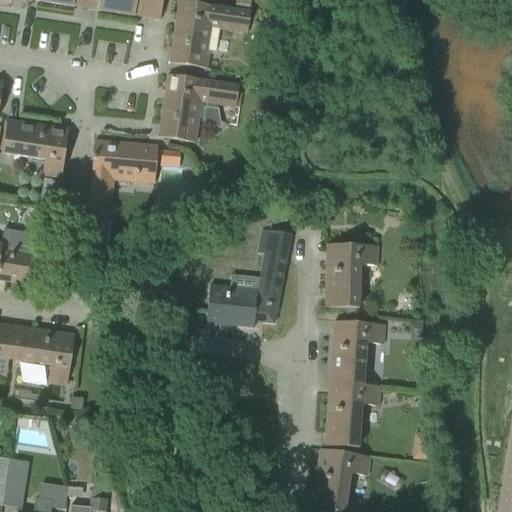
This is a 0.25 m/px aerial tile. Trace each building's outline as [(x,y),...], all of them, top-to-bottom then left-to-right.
[(73,3),(97,7),(98,7),(99,0),(36,0),(36,3),(72,8),(73,3)] [(99,0),(98,7),(97,7),(97,12),(133,18),(134,12),(159,16),(158,22),(159,22),(162,0),(99,0)] [(235,0),(234,9),(248,11),(249,0),(235,0)] [(178,2),(169,64),(188,67),(205,69),(207,55),(210,56),(214,53),(218,30),(231,32),(244,34),(248,12),(216,8),(198,5),(178,2)] [(167,76),(157,138),(193,144),(200,103),(234,108),(237,87),(167,76)] [(40,177),(60,180),(68,131),(6,122),(3,142),(1,155),(43,161),(40,177)] [(156,152),(157,148),(93,142),(87,222),(113,225),(115,206),(109,205),(111,181),(153,185),(155,166),(178,168),(179,154),(156,152)] [(0,282),(27,287),(33,255),(37,236),(5,231),(2,246),(0,246),(0,282)] [(205,324),(253,329),(253,320),(262,321),(262,323),(273,325),(289,236),(270,232),(262,232),(257,255),(264,256),(257,293),(209,287),(205,324)] [(354,236),(354,246),(369,246),(370,237),(354,236)] [(84,249),(84,253),(106,254),(107,245),(85,243),(84,249)] [(324,309),(344,309),(357,310),(358,267),(375,268),(376,248),(346,247),(326,246),(324,309)] [(333,323),(328,386),(360,388),(361,387),(364,346),(381,347),(383,328),(353,324),(333,323)] [(0,377),(4,378),(7,362),(6,362),(11,328),(0,325),(0,377)] [(410,325),(409,332),(412,337),(420,338),(421,327),(410,325)] [(6,362),(7,362),(48,368),(46,384),(66,387),(73,336),(11,328),(6,362)] [(360,388),(328,386),(324,447),(356,450),(359,407),(377,408),(379,388),(361,387),(360,388)] [(69,410),(80,412),(82,400),(71,398),(69,410)] [(414,447),(413,460),(427,461),(428,448),(414,447)] [(309,511),(343,511),(349,476),(365,479),(368,459),(342,454),(319,451),(309,511)] [(8,461),(1,507),(21,510),(27,464),(8,461)] [(64,511),(68,511),(80,511),(82,489),(66,488),(64,511)] [(104,501),(105,491),(91,490),(89,510),(89,511),(105,511),(106,501),(104,501)] [(50,511),(52,503),(34,500),(32,511),(50,511)]
